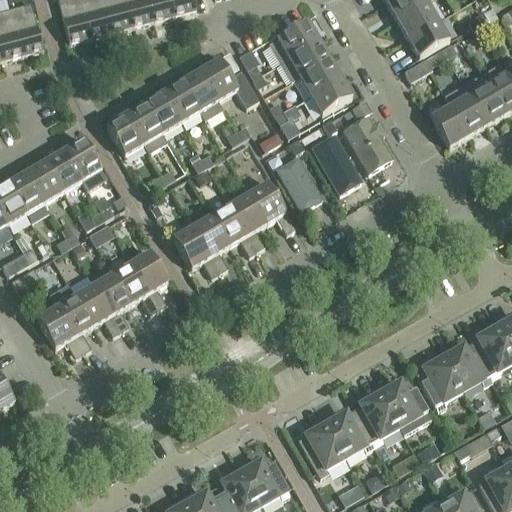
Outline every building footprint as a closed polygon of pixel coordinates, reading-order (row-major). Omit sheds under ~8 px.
[(69,51),(92,45),(80,0),(75,0),(57,5),(69,51)] [(80,0),(92,45),(113,40),(103,0),(80,0)] [(103,0),(113,40),(134,34),(125,0),(103,0)] [(146,0),(125,0),(129,10),(134,34),(154,29),(147,5),(146,0)] [(146,0),(147,5),(154,29),(175,24),(169,0),(146,0)] [(169,0),(175,24),(196,18),(191,0),(169,0)] [(380,0),(386,9),(400,0),(380,0)] [(400,0),(386,9),(397,28),(399,26),(427,10),(438,3),(435,0),(400,0)] [(480,16),(489,11),(484,2),(475,7),(480,16)] [(397,28),(408,46),(438,28),(427,10),(399,26),(397,28)] [(10,17),(24,63),(43,58),(31,12),(10,17)] [(0,19),(0,63),(2,69),(24,63),(10,17),(0,19)] [(483,19),(468,27),(472,36),(488,27),(483,19)] [(408,46),(419,66),(450,48),(438,28),(408,46)] [(268,52),(279,72),(319,48),(307,29),(268,52)] [(479,35),(485,44),(493,39),(488,30),(479,35)] [(475,50),(485,44),(479,35),(469,41),(475,50)] [(319,48),(279,72),(290,90),(299,85),(330,67),(319,48)] [(450,51),(442,56),(442,57),(447,64),(455,59),(450,52),(450,51)] [(442,56),(425,66),(426,67),(430,74),(447,64),(442,57),(442,56)] [(425,66),(404,79),(411,90),(432,77),(431,75),(430,74),(426,67),(425,66)] [(299,85),(310,104),(340,86),(330,67),(299,85)] [(201,79),(218,109),(237,98),(219,68),(201,79)] [(501,71),(482,81),(488,92),(506,123),(511,118),(511,90),(507,81),(501,71)] [(255,73),(246,78),(247,79),(252,87),(260,82),(256,73),(255,73)] [(182,89),(200,120),(205,129),(223,118),(218,109),(201,79),(182,89)] [(482,81),(463,92),(469,103),(473,109),(487,134),(506,123),(488,92),(482,81)] [(260,82),(252,87),(252,88),(257,96),(266,91),(261,82),(260,82)] [(352,106),(340,86),(310,104),(321,124),(352,106)] [(163,100),(181,131),(200,120),(182,89),(163,100)] [(463,92),(444,103),(450,114),(464,137),(468,144),(487,134),(473,109),(469,103),(463,92)] [(145,111),(162,142),(181,131),(163,100),(145,111)] [(365,108),(351,116),(358,127),(372,119),(365,108)] [(126,122),(144,153),(150,161),(168,150),(162,142),(145,111),(126,122)] [(269,116),(274,125),(283,120),(277,111),(269,116)] [(449,156),(468,144),(450,114),(431,126),(449,156)] [(350,116),(343,120),(347,125),(354,121),(350,116)] [(274,125),(279,134),(288,129),(283,120),(274,125)] [(124,164),(144,153),(126,122),(106,134),(124,164)] [(368,124),(343,138),(369,182),(393,167),(368,124)] [(236,139),(241,148),(250,143),(244,134),(236,139)] [(275,136),(260,144),(267,156),(282,148),(275,136)] [(226,145),(231,154),(241,148),(236,139),(226,145)] [(335,142),(311,156),(339,203),(363,190),(335,142)] [(64,158),(82,189),(101,178),(83,147),(64,158)] [(46,169),(64,200),(82,189),(64,158),(46,169)] [(197,160),(189,164),(193,171),(196,169),(201,166),(197,160)] [(211,160),(202,165),(203,166),(207,173),(216,168),(211,160)] [(298,164),(276,177),(276,178),(301,220),(323,207),(298,164)] [(197,181),(208,175),(207,175),(202,166),(201,166),(196,169),(192,172),(197,181)] [(27,180),(45,211),(64,200),(46,169),(27,180)] [(206,176),(195,183),(199,191),(211,184),(206,176)] [(161,183),(166,191),(175,186),(170,178),(161,183)] [(8,191),(26,222),(45,211),(27,180),(8,191)] [(152,189),(157,197),(166,191),(161,183),(152,189)] [(0,196),(0,220),(7,233),(26,222),(8,191),(0,196)] [(248,202),(267,233),(277,227),(286,242),(295,237),(286,222),(268,191),(248,202)] [(230,213),(257,259),(265,254),(256,239),(267,233),(248,202),(230,213)] [(121,203),(112,208),(117,216),(126,211),(121,203)] [(158,212),(151,216),(156,224),(163,221),(158,212)] [(211,224),(229,255),(239,249),(248,264),(257,259),(230,213),(211,224)] [(100,219),(105,228),(114,223),(108,214),(100,219)] [(90,225),(95,233),(105,228),(100,219),(90,225)] [(193,235),(220,281),(227,277),(218,261),(229,255),(211,224),(193,235)] [(211,286),(220,281),(193,235),(173,247),(191,277),(202,271),(211,286)] [(96,239),(89,243),(95,253),(102,249),(96,239)] [(65,246),(70,255),(79,250),(79,249),(74,241),(65,246)] [(61,261),(70,255),(65,246),(56,252),(61,261)] [(76,252),(72,255),(78,266),(86,261),(80,251),(80,250),(76,252)] [(23,261),(30,272),(37,267),(30,256),(23,261)] [(131,271),(158,317),(166,313),(156,297),(168,291),(150,260),(131,271)] [(2,274),(8,285),(30,272),(23,261),(2,274)] [(112,283),(130,313),(140,307),(149,322),(158,317),(131,271),(112,283)] [(33,277),(11,290),(18,301),(39,288),(33,277)] [(94,293),(121,339),(128,335),(119,319),(130,313),(112,283),(94,293)] [(75,304),(93,335),(103,329),(112,344),(121,339),(94,293),(75,304)] [(56,316),(83,361),(91,357),(82,341),(93,335),(75,304),(56,316)] [(74,366),(83,361),(56,316),(36,327),(54,358),(65,351),(74,366)] [(503,345),(511,360),(511,327),(511,328),(508,323),(495,330),(503,345)] [(471,351),(492,388),(500,383),(500,382),(511,374),(511,360),(503,345),(495,330),(481,338),(484,343),(471,351)] [(440,361),(464,402),(482,392),(483,393),(492,388),(471,351),(456,359),(453,353),(440,361)] [(445,413),(464,402),(440,361),(427,369),(430,374),(415,383),(434,416),(435,415),(437,420),(446,415),(445,413)] [(0,418),(14,410),(0,386),(0,418)] [(377,397),(401,438),(403,442),(431,426),(408,386),(393,395),(390,389),(377,397)] [(353,417),(374,455),(383,450),(382,449),(401,438),(377,397),(364,405),(367,410),(353,417)] [(323,427),(347,469),(364,458),(365,460),(374,455),(353,417),(339,426),(336,420),(323,427)] [(489,418),(477,424),(484,436),(492,431),(496,429),(489,418)] [(511,425),(500,432),(510,449),(511,448),(511,425)] [(327,480),(347,469),(323,427),(309,435),(312,441),(297,450),(316,483),(317,482),(320,486),(328,481),(327,480)] [(496,435),(486,440),(490,448),(500,443),(496,435)] [(434,449),(417,459),(423,470),(440,461),(440,460),(434,449)] [(471,461),(465,452),(453,458),(459,468),(471,461)] [(412,462),(395,472),(401,483),(417,474),(418,473),(412,462)] [(238,476),(258,511),(270,511),(281,506),(282,508),(289,504),(287,499),(288,499),(269,465),(263,469),(261,466),(253,471),(251,468),(238,476)] [(436,469),(423,476),(431,489),(443,482),(436,469)] [(511,511),(511,486),(505,474),(482,487),(484,490),(478,493),(488,511),(511,511)] [(214,496),(222,511),(258,511),(238,476),(225,483),(228,489),(214,496)] [(383,476),(373,482),(381,494),(385,492),(390,489),(383,476)] [(406,487),(395,493),(400,501),(410,495),(406,487)] [(395,492),(383,499),(389,509),(401,502),(400,501),(395,493),(395,492)] [(357,493),(340,503),(345,511),(349,511),(363,505),(363,504),(357,493)] [(184,506),(187,511),(222,511),(214,496),(200,504),(197,499),(184,506)] [(442,510),(442,511),(479,511),(471,497),(465,500),(464,498),(442,510)]
